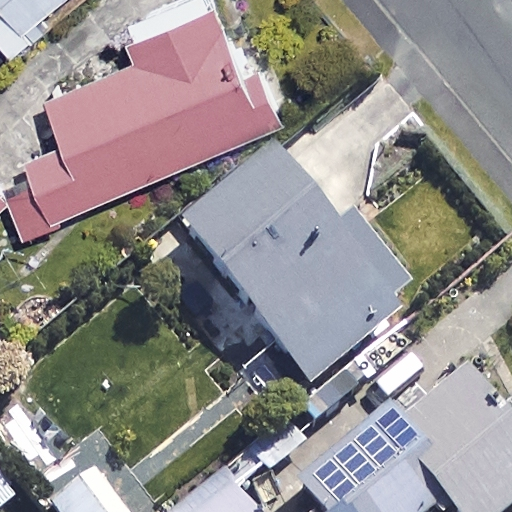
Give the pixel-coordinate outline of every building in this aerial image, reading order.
[(0,0),(0,29),(17,50),(78,0),(0,0)] [(286,125),(231,0),(189,0),(138,23),(155,62),(63,102),(84,150),(13,181),(36,234),(286,125)] [(487,232),(412,140),(362,180),(386,211),(367,226),(417,288),(487,232)] [(399,323),(281,175),(192,246),(311,394),(399,323)] [(0,213),(15,200),(0,183),(0,213)] [(511,511),(511,425),(477,381),(405,438),(396,427),(307,498),(317,511),(445,511),(449,509),(451,511),(511,511)] [(163,511),(119,463),(86,493),(66,472),(34,501),(44,511),(163,511)] [(0,484),(0,511),(11,511),(18,507),(0,484)] [(246,511),(230,491),(203,511),(246,511)]
